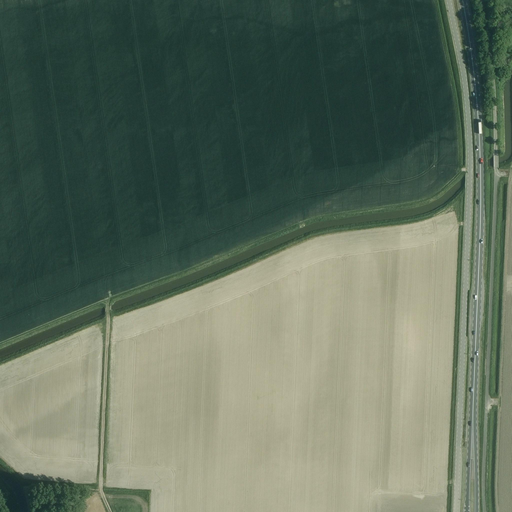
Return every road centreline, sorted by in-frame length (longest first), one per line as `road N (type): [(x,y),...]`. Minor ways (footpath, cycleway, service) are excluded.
road 1 (unclassified): [(456,511),(470,157),(448,0)]
road 2 (primary): [(473,385),(480,204),(462,0)]
road 3 (unclassified): [(484,511),(495,169)]
road 4 (unclassified): [(495,152),(481,0)]
road 5 (primary): [(473,385),(466,511)]
road 6 (primary): [(476,511),(473,385)]
